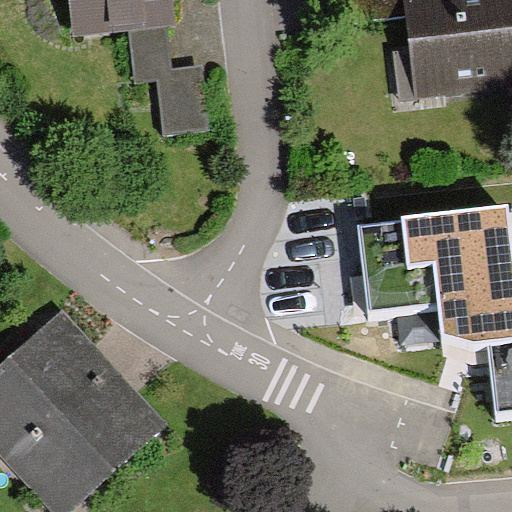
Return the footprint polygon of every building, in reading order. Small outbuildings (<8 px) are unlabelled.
[(175,0),(76,0),(79,25),(131,20),(177,15),(175,0)] [(511,0),(406,0),(418,97),(511,86),(511,0)] [(177,15),(131,20),(137,73),(161,70),(167,123),(216,118),(210,54),(181,56),(177,15)] [(439,311),(442,341),(475,354),(489,353),(497,421),(511,419),(511,243),(508,212),(359,229),(366,292),(369,318),(439,311)] [(61,318),(0,374),(0,454),(54,511),(70,511),(162,426),(61,318)]
